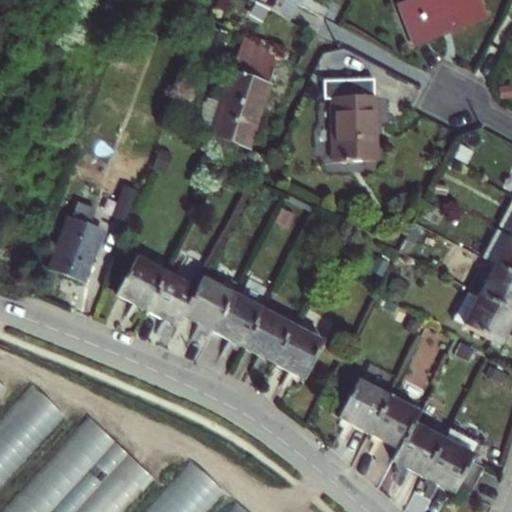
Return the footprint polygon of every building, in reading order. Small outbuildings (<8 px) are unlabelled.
[(296,0),(247,0),(286,21),(296,0)] [(472,0),(407,0),(395,5),(410,46),(480,20),(472,0)] [(252,53),(210,50),(206,96),(190,95),(188,126),(205,127),(205,133),(246,136),(252,53)] [(372,78),(319,79),(319,96),(330,96),(331,161),(374,160),(372,78)] [(123,184),(113,214),(131,220),(141,190),(123,184)] [(511,197),(496,227),(511,235),(511,197)] [(68,216),(49,264),(83,277),(102,226),(88,221),(94,205),(79,200),(72,217),(68,216)] [(511,235),(496,227),(480,257),(511,274),(511,235)] [(147,304),(164,270),(134,253),(115,288),(147,304)] [(511,274),(480,257),(464,287),(511,313),(511,310),(511,274)] [(181,313),(195,286),(164,270),(147,304),(177,319),(181,313)] [(229,292),(199,276),(195,286),(181,313),(210,328),(229,292)] [(464,287),(448,317),(495,343),(511,313),(464,287)] [(259,308),(229,292),(210,328),(241,344),(259,308)] [(290,324),(259,308),(241,344),(271,360),(290,324)] [(320,340),(290,324),(271,360),(301,376),(320,340)] [(422,328),(405,378),(429,387),(447,337),(422,328)] [(0,395),(16,377),(2,364),(0,366),(0,395)] [(384,395),(354,378),(334,415),(364,431),(384,395)] [(0,414),(0,484),(66,412),(32,381),(0,414)] [(414,412),(384,395),(364,431),(394,447),(407,424),(414,412)] [(0,511),(118,511),(154,473),(88,413),(0,511)] [(437,440),(407,424),(394,448),(388,459),(417,475),(437,440)] [(443,428),(437,440),(417,475),(446,491),(449,486),(462,493),(476,469),(463,462),(465,458),(458,454),(465,440),(443,428)] [(202,511),(209,505),(175,475),(142,511),(202,511)] [(251,511),(234,497),(221,511),(251,511)]
